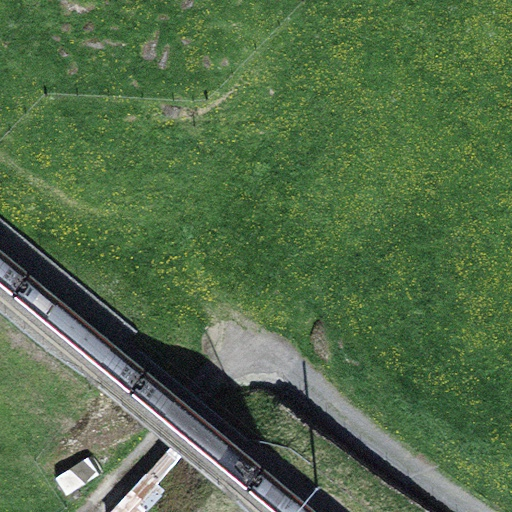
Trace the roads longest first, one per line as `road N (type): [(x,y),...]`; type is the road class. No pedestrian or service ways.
road 1 (unclassified): [(310,371),(266,357),(230,366),(100,511)]
road 2 (track): [(310,371),(359,430),(469,511)]
